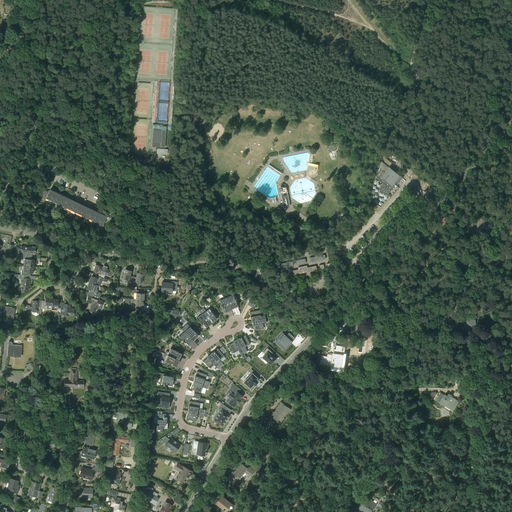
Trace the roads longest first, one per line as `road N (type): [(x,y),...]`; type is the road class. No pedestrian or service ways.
road 1 (unclassified): [(228,439),(282,368),(511,123)]
road 2 (track): [(138,511),(155,263)]
road 3 (residential): [(228,439),(185,427),(177,408),(194,357),(237,322)]
road 4 (unknown): [(451,389),(344,384),(282,368)]
road 5 (unclassified): [(27,138),(41,103),(45,0)]
road 6 (track): [(410,69),(458,183)]
road 7 (residential): [(89,246),(69,290),(44,284),(47,235)]
